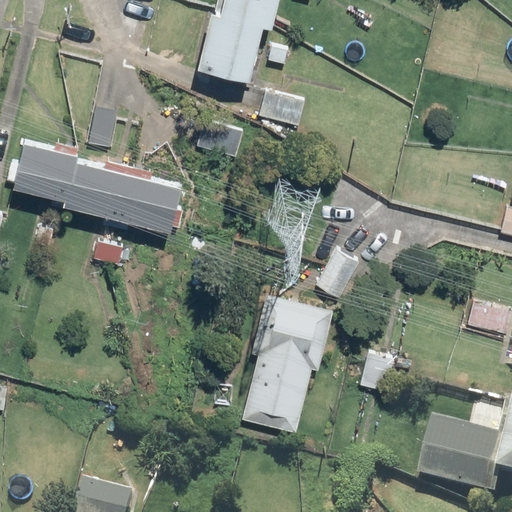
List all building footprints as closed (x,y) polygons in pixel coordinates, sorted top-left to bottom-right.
[(212,0),(210,7),(205,6),(191,61),(242,73),(255,18),(264,20),(269,0),(212,0)] [(263,89),(257,112),(295,121),(301,98),(263,89)] [(113,108),(93,103),(85,138),(105,143),(113,108)] [(63,195),(62,201),(168,225),(178,182),(152,176),(153,169),(108,159),(106,165),(75,158),(77,145),(57,141),(56,146),(22,138),(12,183),(63,195)] [(511,206),(505,205),(499,229),(511,231),(511,206)] [(56,221),(38,216),(29,244),(48,250),(56,221)] [(135,232),(131,245),(153,252),(157,238),(135,232)] [(95,255),(118,260),(122,242),(99,237),(95,255)] [(358,262),(335,246),(311,283),(334,298),(358,262)] [(293,427),(309,363),(315,365),(330,305),(264,289),(249,348),(256,350),(240,414),(293,427)] [(471,299),(465,321),(503,330),(508,308),(471,299)] [(511,392),(502,435),(431,417),(417,477),(492,496),(497,477),(511,480),(511,347),(508,365),(511,365),(511,392)] [(365,349),(357,382),(382,388),(390,355),(365,349)] [(127,511),(132,494),(83,482),(75,511),(127,511)] [(354,486),(333,485),(332,506),(354,507),(354,486)]
